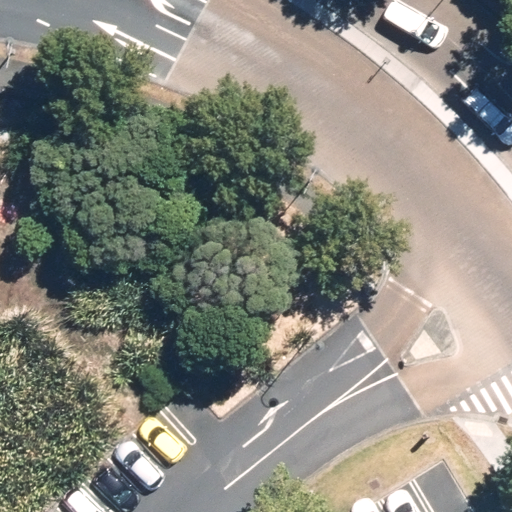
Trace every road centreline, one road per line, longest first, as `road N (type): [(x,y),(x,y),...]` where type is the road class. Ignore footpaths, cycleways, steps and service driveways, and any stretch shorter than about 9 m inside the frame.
road 1 (unclassified): [(511,255),(393,146),(175,3)]
road 2 (unclassified): [(401,0),(511,103)]
